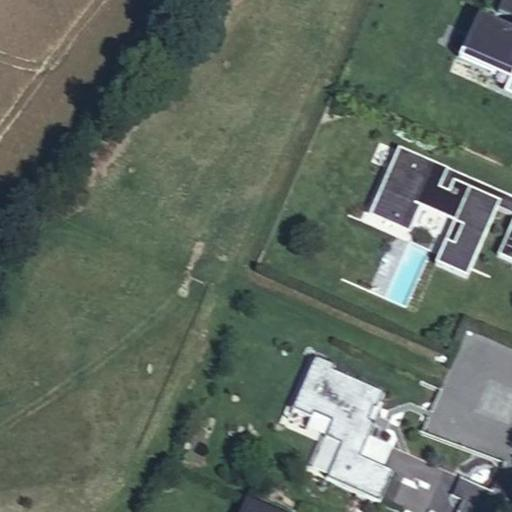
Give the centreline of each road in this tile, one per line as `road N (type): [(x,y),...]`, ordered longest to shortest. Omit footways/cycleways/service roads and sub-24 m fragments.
road 1 (track): [(469,381),(247,285)]
road 2 (residential): [(511,371),(479,358),(452,418),(511,442)]
